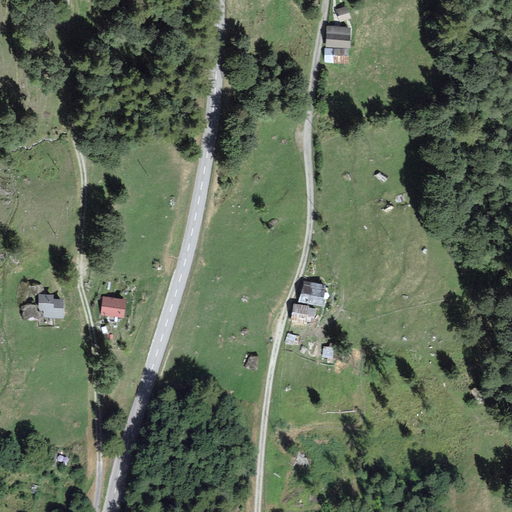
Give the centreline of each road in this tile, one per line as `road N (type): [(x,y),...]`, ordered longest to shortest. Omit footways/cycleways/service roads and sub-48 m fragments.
road 1 (tertiary): [(111,511),(201,185),(217,0)]
road 2 (track): [(325,0),(307,128),(309,228),(273,347),(257,511)]
road 3 (track): [(95,511),(97,373),(79,281),(84,179),(69,96),(67,0)]
